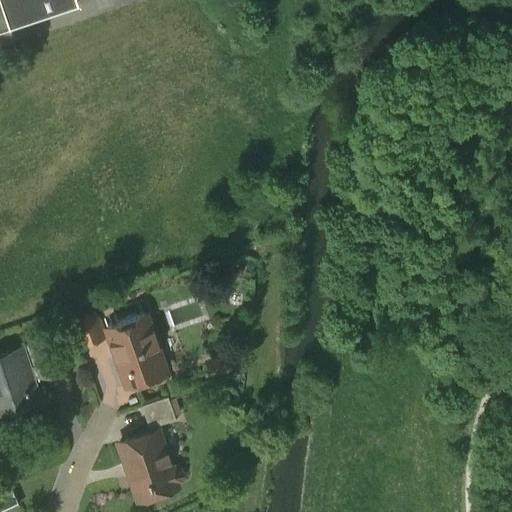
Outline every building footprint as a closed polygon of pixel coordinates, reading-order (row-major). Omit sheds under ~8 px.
[(0,0),(0,29),(79,2),(77,0),(0,0)] [(96,310),(72,319),(81,344),(105,336),(96,310)] [(146,312),(107,326),(127,382),(166,369),(146,312)] [(51,340),(30,347),(40,375),(61,368),(51,340)] [(21,350),(0,357),(0,407),(36,395),(21,350)] [(212,355),(216,372),(236,368),(232,350),(212,355)] [(168,394),(142,403),(149,426),(176,417),(168,394)] [(153,430),(119,442),(138,496),(177,483),(176,479),(181,477),(183,473),(180,465),(176,462),(171,464),(164,444),(158,446),(153,430)]
